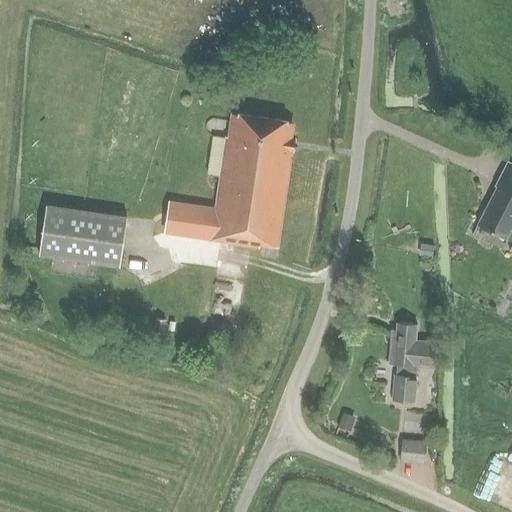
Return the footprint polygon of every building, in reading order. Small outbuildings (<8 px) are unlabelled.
[(234,240),(277,246),(292,138),(287,138),(290,121),(231,112),(230,122),(228,136),(224,136),(214,206),(171,200),(167,230),(205,236),(204,245),(233,249),(234,240)] [(478,223),(511,240),(511,166),(508,164),(498,186),(497,185),(478,223)] [(127,213),(46,202),(39,251),(120,263),(127,213)] [(433,245),(423,243),(421,255),(431,257),(433,245)] [(152,330),(162,331),(164,318),(154,316),(152,330)] [(415,322),(396,321),(395,335),(390,334),(388,362),(399,363),(398,374),(397,374),(395,398),(409,399),(411,375),(406,375),(407,363),(429,364),(430,346),(413,345),(415,322)] [(355,416),(342,412),(337,428),(349,432),(355,416)] [(421,439),(397,437),(395,457),(419,459),(421,439)]
